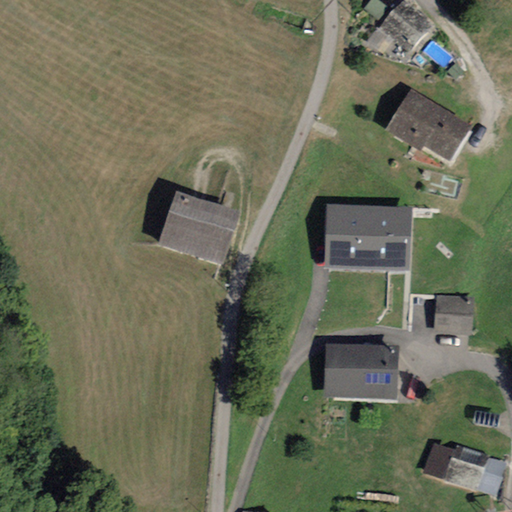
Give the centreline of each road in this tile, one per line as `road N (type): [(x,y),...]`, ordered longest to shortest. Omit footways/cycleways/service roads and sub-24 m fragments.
road 1 (residential): [(329,0),(321,74),(234,292),(217,511)]
road 2 (track): [(234,511),(288,371),(303,349),(332,336),(392,339),(488,366),(511,402)]
